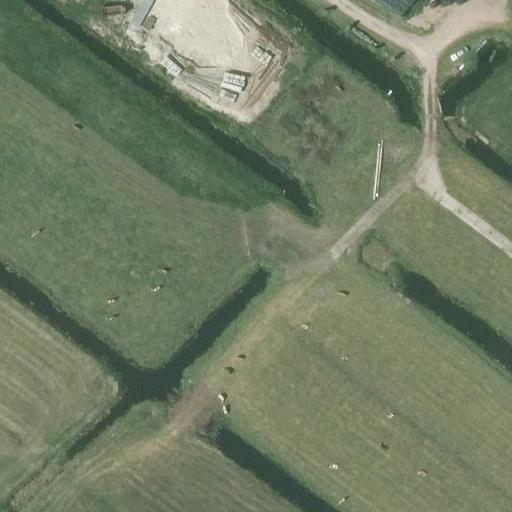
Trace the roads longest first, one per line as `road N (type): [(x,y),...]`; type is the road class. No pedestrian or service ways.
road 1 (track): [(330,0),(427,51),(428,166),(436,193),(511,250)]
road 2 (track): [(428,166),(337,250)]
